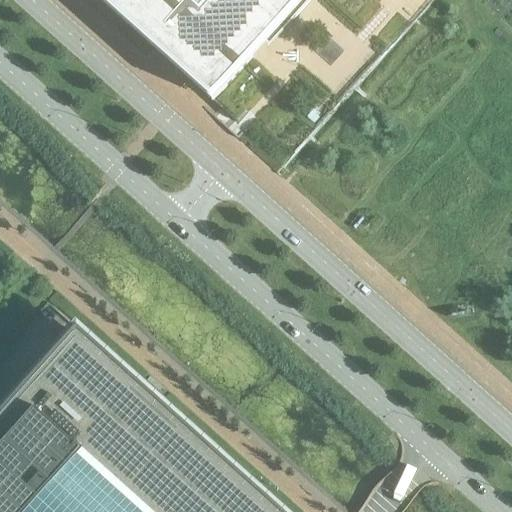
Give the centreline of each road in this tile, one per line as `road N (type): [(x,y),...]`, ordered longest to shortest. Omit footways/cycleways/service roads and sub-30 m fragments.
road 1 (secondary): [(511,430),(222,170)]
road 2 (secondary): [(178,221),(436,454)]
road 3 (secondary): [(222,170),(31,0)]
road 4 (secondary): [(0,62),(178,221)]
